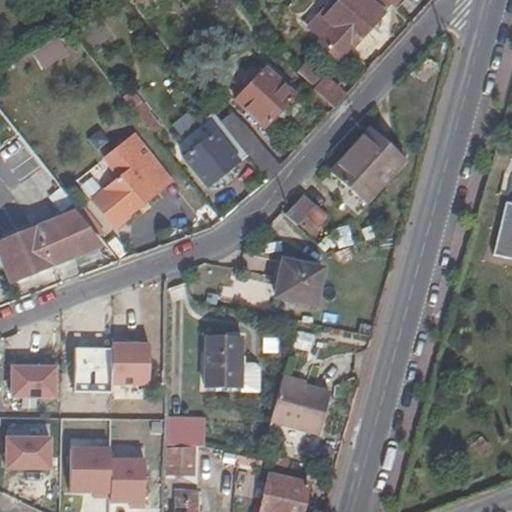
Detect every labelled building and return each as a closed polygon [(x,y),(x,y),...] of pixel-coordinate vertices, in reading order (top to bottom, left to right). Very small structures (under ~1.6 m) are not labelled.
[(319,45),(339,63),(353,46),(356,48),(384,14),(367,0),(342,0),(332,12),(328,9),(309,32),(322,42),(319,45)] [(382,0),(395,12),(406,0),(382,0)] [(56,38),(30,55),(41,71),(67,54),(56,38)] [(303,61),(293,73),(307,85),(317,74),(303,61)] [(295,97),(265,70),(235,102),(265,129),(295,97)] [(323,77),(311,90),(333,110),(345,97),(323,77)] [(121,96),(149,132),(159,125),(131,88),(121,96)] [(169,122),(178,138),(193,130),(183,113),(169,122)] [(221,126),(212,114),(201,123),(212,136),(183,158),(206,188),(246,157),(221,126)] [(221,126),(246,157),(266,183),(280,169),(236,114),(221,126)] [(406,160),(370,129),(329,173),(365,206),(406,160)] [(112,229),(172,183),(136,136),(107,159),(121,177),(90,200),(112,229)] [(284,216),(308,237),(319,226),(307,216),(313,209),(301,197),(284,216)] [(511,200),(498,253),(511,256),(511,200)] [(0,257),(8,282),(98,247),(71,213),(0,240),(0,257)] [(337,249),(350,245),(345,226),(332,229),(337,249)] [(284,261),(277,293),(317,303),(324,269),(284,261)] [(110,383),(148,384),(148,344),(126,344),(126,338),(110,338),(110,383)] [(238,386),(238,338),(202,338),(203,387),(238,386)] [(54,368),(10,368),(9,399),(53,399),(54,368)] [(304,388),(306,383),(282,376),(269,421),(318,435),(329,395),(304,388)] [(163,418),(162,448),(167,448),(194,450),(203,451),(205,420),(163,418)] [(49,441),(5,440),(5,471),(49,472),(49,441)] [(109,462),(109,448),(69,448),(69,492),(93,492),(93,497),(109,497),(109,462)] [(167,461),(193,462),(194,450),(167,448),(167,461)] [(235,456),(235,463),(262,470),(264,462),(258,460),(235,456)] [(143,462),(109,462),(109,497),(109,506),(129,506),(129,511),(143,511),(143,462)] [(303,511),(310,484),(269,476),(260,511),(303,511)] [(173,500),(172,511),(198,511),(198,500),(173,500)]
